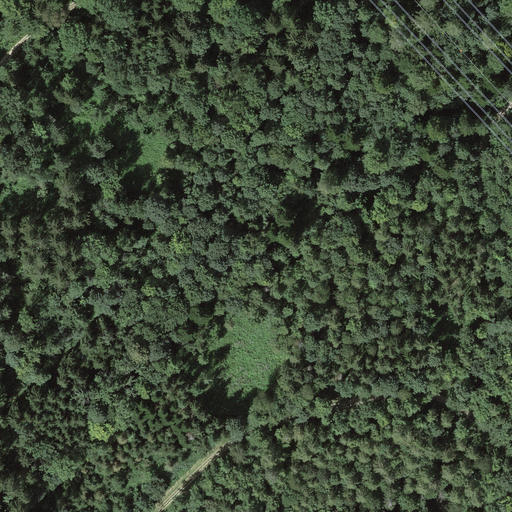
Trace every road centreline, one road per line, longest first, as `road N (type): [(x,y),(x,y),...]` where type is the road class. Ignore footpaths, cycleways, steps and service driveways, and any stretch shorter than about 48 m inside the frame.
road 1 (track): [(511,455),(439,398),(375,396),(261,424),(222,449),(157,511)]
road 2 (track): [(511,234),(482,184),(480,157),(487,124),(511,105)]
